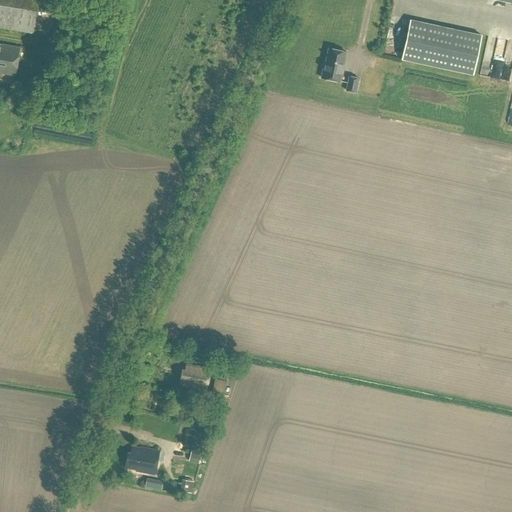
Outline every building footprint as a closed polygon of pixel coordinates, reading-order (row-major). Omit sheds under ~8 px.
[(0,0),(0,27),(33,33),(38,0),(0,0)] [(481,35),(410,20),(401,59),(473,75),(481,35)] [(0,72),(15,75),(20,47),(0,44),(0,72)] [(323,69),(321,77),(340,81),(346,52),(328,48),(324,70),(323,69)] [(483,66),(483,76),(500,76),(500,68),(493,68),(493,66),(483,66)] [(349,76),(346,90),(356,92),(359,79),(349,76)] [(190,388),(206,391),(211,368),(186,363),(185,370),(182,369),(179,385),(191,387),(190,388)] [(225,395),(228,380),(215,378),(212,392),(225,395)] [(136,469),(136,470),(154,474),(159,451),(141,447),(140,448),(132,447),(131,453),(128,452),(125,467),(136,469)] [(202,452),(192,449),(189,461),(199,464),(202,452)] [(145,486),(161,490),(164,480),(148,476),(145,486)] [(193,481),(182,478),(180,491),(191,493),(193,481)]
